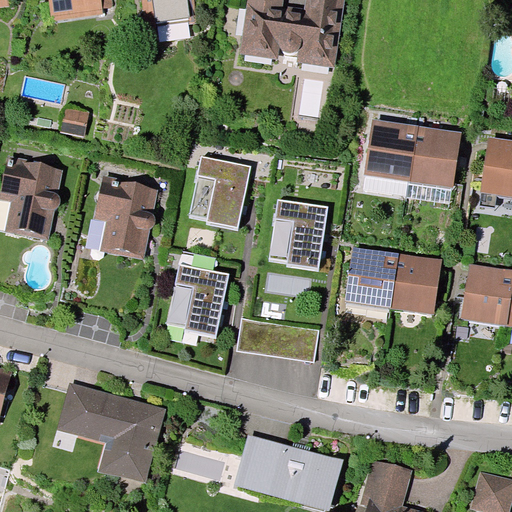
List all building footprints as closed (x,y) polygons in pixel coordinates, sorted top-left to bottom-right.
[(60,20),(97,15),(94,0),(49,0),(50,2),(58,1),(60,20)] [(154,29),(190,24),(187,0),(142,0),(144,10),(151,9),(154,29)] [(338,0),(308,0),(306,22),(275,17),(277,0),(250,0),(243,55),(272,59),(274,47),(279,47),(279,52),(281,55),(283,57),(287,58),(290,57),(293,56),(295,53),(297,50),(301,51),(300,64),(329,68),(338,0)] [(64,134),(80,137),(84,119),(67,116),(64,134)] [(364,174),(407,180),(413,141),(403,139),(402,144),(369,139),(364,174)] [(424,143),(413,141),(407,180),(451,187),(456,152),(424,147),(424,143)] [(480,191),(511,195),(511,160),(486,156),(480,191)] [(236,235),(237,230),(249,171),(199,161),(187,220),(205,224),(204,229),(236,235)] [(43,240),(46,223),(43,223),(45,214),(48,214),(52,214),(54,212),(56,209),(55,204),(53,202),(51,201),(56,175),(7,165),(1,195),(0,197),(0,199),(14,203),(18,209),(13,233),(43,240)] [(138,259),(141,243),(138,242),(140,233),(144,234),(147,234),(150,231),(151,228),(151,225),(150,223),(146,220),(151,195),(102,185),(95,220),(109,222),(113,228),(108,253),(138,259)] [(317,276),(318,271),(326,212),(276,204),(267,264),(285,266),(285,271),(317,276)] [(387,314),(388,306),(394,267),(383,265),(383,270),(350,265),(345,300),(360,302),(359,310),(387,314)] [(405,269),(394,267),(388,306),(432,313),(437,278),(404,273),(405,269)] [(214,343),(215,338),(227,279),(177,269),(165,328),(183,331),(182,336),(214,343)] [(461,317),(505,324),(511,284),(500,283),(499,287),(467,282),(461,317)] [(240,321),(234,355),(261,359),(266,325),(240,321)] [(266,325),(261,359),(286,363),(291,328),(266,325)] [(286,363),(312,367),(317,332),(291,328),(286,363)] [(139,482),(157,417),(72,394),(62,430),(117,445),(109,474),(139,482)] [(308,457),(304,455),(289,451),(287,456),(250,446),(237,493),(258,499),(259,495),(324,511),(325,508),(331,510),(335,494),(329,493),(335,469),(307,462),(308,457)] [(385,511),(384,511),(386,505),(397,505),(405,476),(374,467),(363,506),(369,508),(368,511),(385,511)] [(474,509),(484,511),(503,511),(510,488),(481,480),(474,509)]
